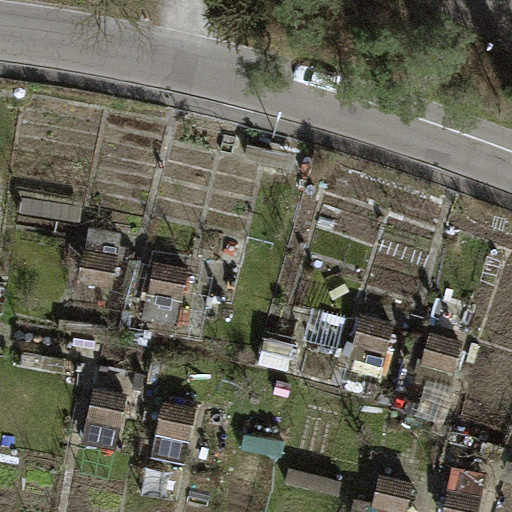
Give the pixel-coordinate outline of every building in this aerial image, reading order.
[(83,220),(85,202),(25,195),(23,212),(83,220)] [(82,279),(115,284),(123,232),(90,226),(82,279)] [(148,318),(178,324),(189,264),(159,258),(148,318)] [(348,365),(382,374),(397,321),(362,311),(348,365)] [(453,389),(464,338),(430,330),(419,381),(453,389)] [(84,438),(118,446),(130,390),(95,383),(84,438)] [(155,457),(189,462),(197,404),(163,399),(155,457)] [(444,511),(480,511),(490,471),(455,463),(444,511)] [(339,498),(344,479),(291,466),(286,484),(339,498)] [(374,501),(408,510),(416,481),(382,472),(374,501)]
